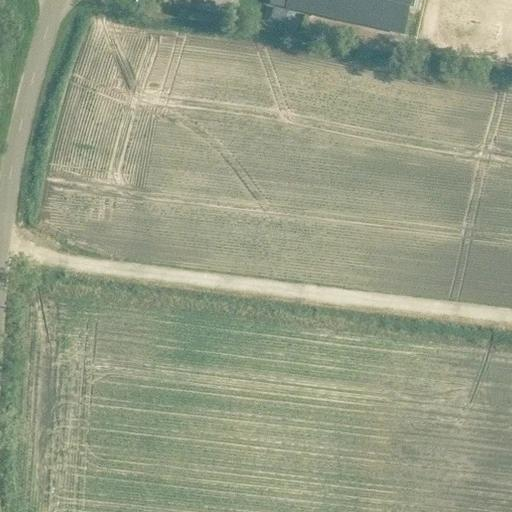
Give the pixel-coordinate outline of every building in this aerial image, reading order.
[(270,0),(269,6),(300,13),(302,0),(270,0)] [(333,0),(302,0),(300,13),(329,19),(333,0)] [(333,0),(329,19),(372,29),(375,16),(346,10),(347,0),(333,0)] [(395,0),(347,0),(346,10),(375,16),(372,29),(388,32),(395,0)] [(395,0),(388,32),(402,36),(410,0),(395,0)]
